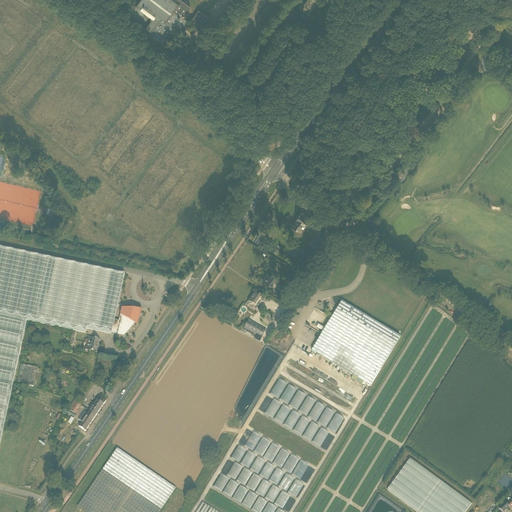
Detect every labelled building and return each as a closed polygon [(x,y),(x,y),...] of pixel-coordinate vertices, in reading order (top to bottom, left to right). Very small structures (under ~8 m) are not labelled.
[(137,0),(137,1),(129,12),(130,13),(127,18),(162,44),(166,39),(173,38),(179,29),(181,31),(180,32),(182,33),(181,33),(182,34),(183,35),(184,34),(183,33),(184,32),(183,33),(182,33),(180,32),(184,26),(186,28),(185,28),(186,29),(185,30),(186,29),(187,29),(188,28),(187,27),(186,27),(184,26),(188,21),(184,19),(190,11),(192,8),(185,2),(182,0),(137,0)] [(307,0),(304,4),(305,5),(302,9),(308,14),(317,1),(318,2),(319,0),(307,0)] [(191,20),(200,26),(204,29),(211,19),(206,15),(198,10),(191,20)] [(292,226),(296,229),(298,231),(303,224),(305,225),(308,223),(306,221),(308,218),(302,213),(299,216),(298,216),(297,217),(297,218),(297,219),(292,226)] [(314,245),(319,249),(321,250),(332,236),(325,231),(314,245)] [(0,314),(27,320),(86,333),(86,329),(111,334),(114,321),(125,274),(0,246),(0,314)] [(267,273),(263,280),(271,286),(274,281),(278,283),(280,279),(272,274),(271,276),(267,273)] [(255,307),(262,297),(259,296),(259,297),(254,294),(248,302),(255,307)] [(337,310),(395,345),(400,337),(342,301),(337,310)] [(142,310),(122,309),(119,322),(116,335),(124,337),(126,334),(129,332),(131,329),(133,327),(135,324),(138,326),(142,310)] [(395,345),(337,310),(312,351),(370,386),(395,345)] [(27,320),(0,314),(0,444),(14,381),(27,320)] [(262,339),(267,330),(249,321),(244,329),(262,339)] [(89,338),(88,344),(98,346),(100,340),(89,338)] [(86,350),(97,353),(98,346),(88,344),(86,350)] [(35,384),(37,368),(26,366),(25,370),(23,382),(35,384)] [(273,389),(270,393),(277,398),(279,395),(276,392),(277,392),(273,389)] [(79,427),(85,431),(106,401),(100,396),(87,415),(84,412),(79,420),(82,422),(79,427)] [(292,398),(289,406),(298,409),(301,402),(292,398)] [(306,415),(310,406),(305,403),(304,405),(302,405),(299,411),(306,415)] [(316,408),(316,412),(310,412),(310,419),(318,419),(319,411),(319,408),(316,408)] [(325,426),(327,421),(324,421),(326,416),(321,415),(318,423),(325,426)] [(330,423),(327,428),(335,433),(343,419),(338,417),(334,425),(330,423)] [(305,432),(303,436),(320,446),(325,437),(322,435),(320,438),(315,436),(314,438),(305,432)] [(84,511),(160,511),(176,489),(121,451),(117,449),(78,507),(82,510),(84,511)] [(416,511),(466,511),(472,505),(410,459),(387,491),(416,511)] [(235,479),(238,474),(235,472),(230,469),(227,476),(235,479)] [(242,478),(240,477),(238,479),(239,479),(237,481),(244,485),(248,479),(244,476),(242,478)] [(247,487),(254,490),(257,483),(257,482),(258,480),(255,478),(254,480),(251,478),(247,487)] [(296,497),(303,485),(299,483),(294,490),(290,488),(288,492),(296,497)] [(511,509),(511,508),(511,497),(506,504),(504,503),(500,509),(503,511),(509,507),(511,509)] [(217,511),(203,503),(197,511),(217,511)]
